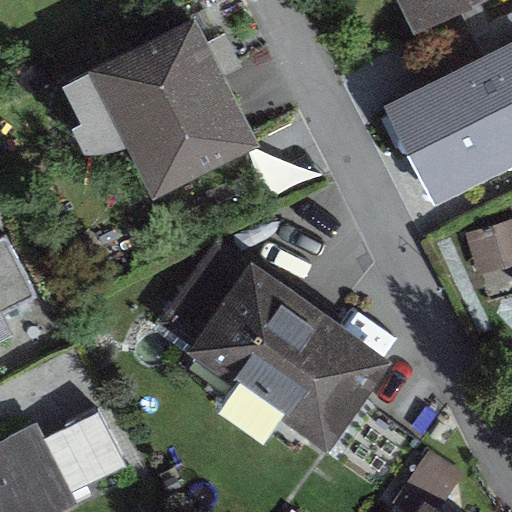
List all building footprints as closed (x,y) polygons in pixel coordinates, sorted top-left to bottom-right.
[(410,0),(420,19),(457,0),(410,0)] [(200,5),(92,58),(152,179),(260,126),(200,5)] [(511,38),(387,93),(429,188),(511,151),(511,38)] [(238,265),(186,346),(322,433),(374,353),(238,265)] [(0,329),(21,319),(0,278),(0,329)] [(0,511),(26,511),(24,507),(75,482),(40,410),(0,429),(0,511)]
